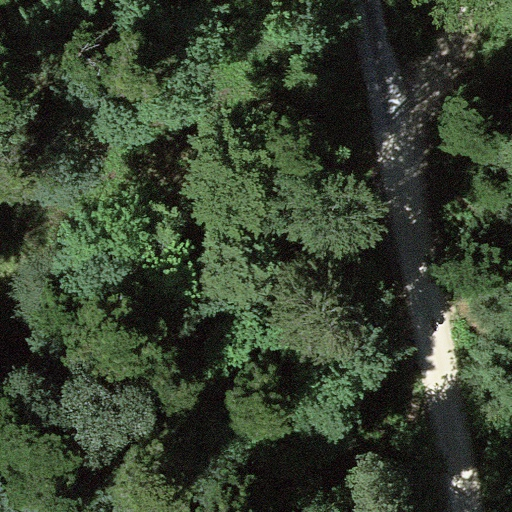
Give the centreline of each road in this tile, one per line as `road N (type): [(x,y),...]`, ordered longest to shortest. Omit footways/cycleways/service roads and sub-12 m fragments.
road 1 (track): [(483,511),(377,0)]
road 2 (track): [(403,129),(493,0)]
